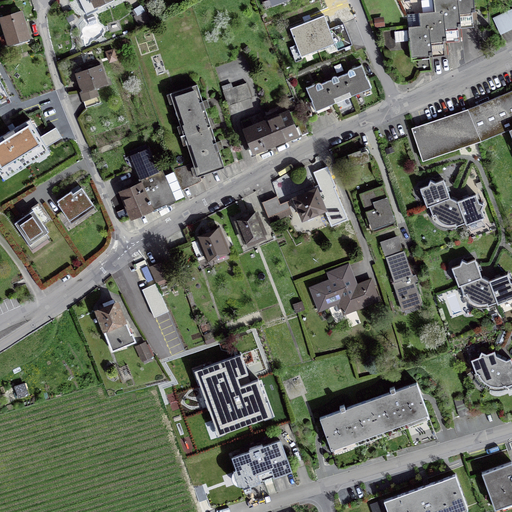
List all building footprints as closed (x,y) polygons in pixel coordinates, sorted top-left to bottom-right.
[(106,0),(80,0),(87,14),(97,9),(96,5),(106,0)] [(426,0),(427,12),(443,10),(446,40),(446,42),(459,41),(457,26),(460,26),(457,0),(426,0)] [(457,0),(460,26),(461,28),(473,26),(471,12),(475,11),(473,0),(457,0)] [(511,9),(494,18),(501,32),(511,26),(511,9)] [(427,12),(419,13),(421,25),(429,25),(432,54),(432,56),(445,55),(443,40),(446,40),(443,10),(427,12)] [(21,11),(0,18),(8,44),(29,37),(21,11)] [(324,15),(290,28),(296,45),(290,47),(296,61),(302,59),(301,56),(335,43),(338,50),(352,44),(344,23),(330,29),(324,15)] [(416,56),(418,71),(428,70),(430,69),(429,55),(432,54),(429,25),(421,25),(408,27),(409,30),(394,31),(395,41),(410,39),(412,56),(416,56)] [(99,63),(92,65),(93,67),(77,73),(83,91),(80,91),(86,107),(100,102),(95,87),(106,83),(99,63)] [(361,64),(348,70),(348,72),(348,73),(351,80),(345,83),(351,96),(371,88),(361,64)] [(333,76),(332,79),(321,83),(324,91),(330,89),(336,102),(351,96),(345,83),(351,80),(348,73),(348,72),(337,77),(333,76)] [(0,106),(11,101),(0,80),(0,106)] [(335,103),(336,102),(330,89),(324,91),(321,83),(318,82),(306,87),(316,111),(335,103)] [(223,91),(228,105),(251,97),(246,83),(223,91)] [(170,93),(183,134),(210,125),(197,84),(170,93)] [(481,141),(509,129),(511,128),(511,90),(467,109),(411,128),(422,161),(481,141)] [(298,133),(297,133),(306,129),(299,110),(290,114),(289,111),(264,122),(261,113),(241,121),(253,152),(298,133)] [(47,147),(30,119),(0,137),(0,172),(1,174),(17,164),(20,169),(35,160),(33,155),(47,147)] [(183,134),(193,164),(174,170),(181,187),(199,179),(198,176),(224,167),(210,125),(183,134)] [(372,159),(368,146),(359,149),(360,150),(348,154),(348,156),(337,159),(341,170),(372,159)] [(184,194),(181,187),(174,170),(170,161),(156,167),(148,148),(129,156),(140,184),(121,192),(132,217),(184,194)] [(322,191),(318,193),(325,209),(332,225),(347,219),(334,187),(335,187),(327,167),(314,172),(322,191)] [(427,207),(429,206),(450,198),(443,179),(435,182),(430,180),(428,185),(420,188),(427,207)] [(71,191),(57,200),(59,203),(58,204),(69,220),(93,204),(81,187),(73,193),(71,191)] [(313,214),(325,209),(318,193),(316,188),(294,197),(303,218),(305,217),(306,219),(309,220),(313,219),(314,216),(313,214)] [(374,192),(362,197),(374,232),(395,224),(385,193),(382,194),(380,188),(373,190),(374,192)] [(476,194),(457,201),(465,222),(466,224),(485,217),(482,209),(484,204),(479,202),(476,194)] [(277,196),(262,202),(268,217),(283,211),(277,196)] [(465,222),(457,201),(450,198),(429,206),(433,215),(435,214),(439,221),(447,224),(455,224),(456,226),(465,222)] [(40,219),(33,210),(15,223),(29,244),(48,232),(43,224),(50,219),(47,214),(40,219)] [(256,213),(236,221),(244,240),(264,232),(256,213)] [(219,229),(199,237),(207,257),(227,249),(219,229)] [(404,250),(385,257),(394,282),(395,282),(396,285),(394,286),(399,301),(405,299),(407,307),(418,304),(415,295),(419,294),(404,250)] [(461,285),(482,277),(475,258),(467,261),(462,259),(460,264),(452,267),(459,286),(461,285)] [(164,260),(151,266),(157,281),(171,275),(164,260)] [(311,287),(319,309),(340,301),(344,313),(379,300),(371,279),(356,285),(351,272),(348,264),(328,272),(331,279),(311,287)] [(508,273),(489,280),(497,302),(498,304),(511,298),(511,281),(508,273)] [(497,302),(489,280),(482,277),(461,285),(464,295),(466,294),(471,300),(479,304),(487,303),(487,305),(497,302)] [(156,283),(142,289),(154,317),(168,311),(156,283)] [(116,303),(115,304),(113,299),(106,302),(108,306),(97,310),(112,350),(135,340),(132,333),(131,333),(126,322),(125,323),(116,303)] [(211,332),(204,335),(208,343),(215,341),(211,332)] [(151,356),(145,342),(136,346),(143,360),(151,356)] [(486,383),(489,385),(501,357),(496,355),(494,351),(486,353),(481,351),(479,356),(471,359),(476,373),(478,373),(481,379),(486,383)] [(214,363),(195,369),(205,398),(253,381),(243,353),(225,359),(223,353),(211,357),(214,363)] [(501,357),(489,385),(498,386),(505,385),(505,387),(511,384),(511,361),(511,358),(506,360),(501,357)] [(388,453),(437,439),(417,382),(396,389),(394,386),(389,387),(391,391),(368,399),(388,453)] [(465,397),(455,400),(460,416),(470,413),(465,397)] [(341,409),(320,417),(338,468),(388,453),(368,399),(345,408),(344,404),(339,406),(341,409)] [(291,469),(280,440),(262,446),(262,443),(249,448),(250,450),(233,457),(238,470),(235,473),(235,478),(238,481),(242,481),(244,486),(291,469)] [(501,505),(511,500),(511,462),(511,461),(482,472),(490,494),(496,492),(501,505)] [(457,511),(468,508),(455,474),(384,500),(388,511),(457,511)]
